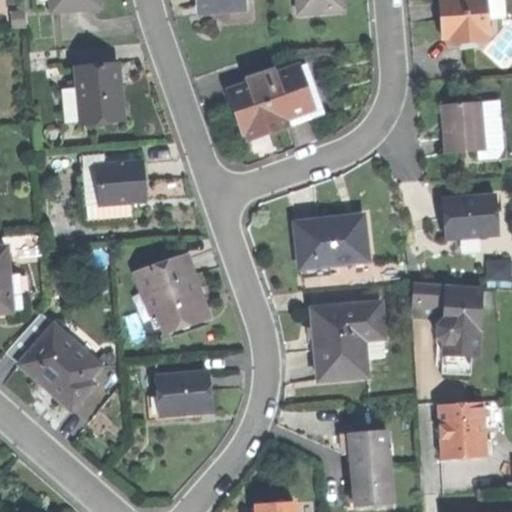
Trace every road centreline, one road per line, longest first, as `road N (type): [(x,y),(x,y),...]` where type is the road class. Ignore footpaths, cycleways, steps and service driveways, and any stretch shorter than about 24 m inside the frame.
road 1 (residential): [(189,511),(249,442),(269,388),(263,325),(216,196)]
road 2 (residential): [(389,0),(396,60),(388,107),(363,141),(216,196)]
road 3 (residential): [(216,196),(148,0)]
road 4 (residential): [(0,411),(115,511)]
